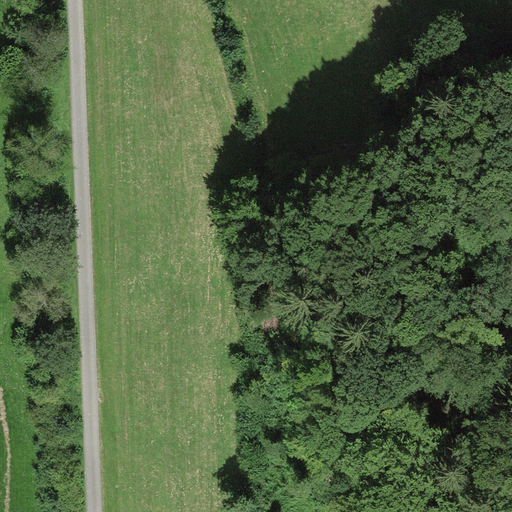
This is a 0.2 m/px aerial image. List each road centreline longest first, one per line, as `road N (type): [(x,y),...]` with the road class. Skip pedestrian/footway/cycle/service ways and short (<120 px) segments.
road 1 (unclassified): [(72,0),(90,511)]
road 2 (track): [(511,333),(466,511)]
